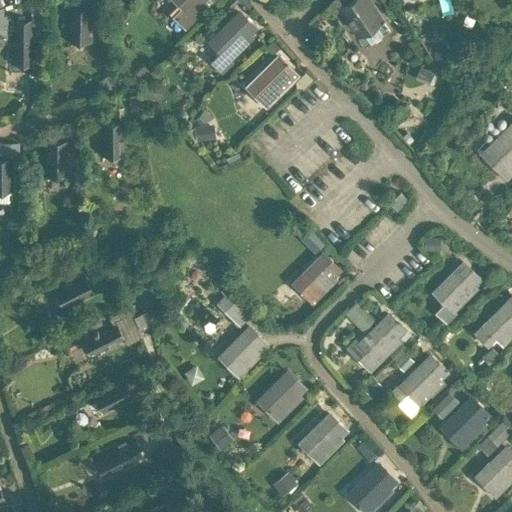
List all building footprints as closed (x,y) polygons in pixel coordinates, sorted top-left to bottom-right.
[(177,0),(182,5),(173,13),(186,26),(213,0),(177,0)] [(369,0),(349,0),(338,8),(359,38),(384,21),(369,0)] [(92,7),(69,7),(68,42),(91,42),(92,7)] [(239,10),(215,34),(226,44),(211,59),(223,71),(233,61),(229,57),(249,38),(244,34),(253,25),(239,10)] [(35,18),(12,18),(11,64),(34,64),(35,18)] [(278,55),(254,78),(265,89),(260,94),(268,102),(288,83),(284,78),(292,69),(278,55)] [(124,121),(101,122),(101,156),(124,156),(124,121)] [(511,169),(511,122),(489,146),(501,157),(493,164),(505,176),(511,169)] [(68,140),(46,140),(45,174),(68,175),(68,140)] [(13,158),(0,157),(0,192),(13,192),(13,158)] [(337,266),(323,251),(300,275),(310,285),(305,291),(313,299),(333,279),(329,275),(337,266)] [(463,261),(440,284),(451,295),(435,310),(446,321),(456,311),(453,308),(473,289),(469,284),(478,275),(463,261)] [(85,273),(54,288),(64,308),(95,293),(85,273)] [(225,289),(214,300),(238,322),(248,311),(225,289)] [(511,294),(485,323),(504,342),(511,333),(511,294)] [(355,298),(344,310),(362,326),(373,315),(355,298)] [(389,312),(360,340),(370,351),(363,358),(371,366),(402,336),(398,331),(403,326),(389,312)] [(116,319),(81,336),(91,357),(126,339),(116,319)] [(249,325),(226,348),(236,359),(231,365),(239,373),(259,353),(255,349),(264,340),(249,325)] [(430,354),(401,383),(420,402),(430,391),(432,392),(445,380),(439,374),(444,368),(430,354)] [(288,370),(264,393),(275,403),(269,409),(278,417),(298,397),(293,393),(302,384),(288,370)] [(123,378),(92,393),(102,413),(133,398),(123,378)] [(448,387),(431,405),(441,415),(458,396),(448,387)] [(471,396),(448,419),(458,430),(453,435),(461,444),(481,424),(477,419),(486,410),(471,396)] [(330,412),(306,435),(317,446),(311,451),(319,459),(340,439),(335,435),(344,426),(330,412)] [(502,416),(477,440),(486,450),(511,426),(502,416)] [(221,421),(208,430),(219,444),(232,435),(221,421)] [(134,436),(99,453),(110,474),(144,456),(134,436)] [(511,451),(506,445),(482,468),(481,466),(473,474),(486,486),(488,484),(496,492),(511,476),(511,469),(511,468),(511,467),(511,451)] [(378,462),(355,485),(365,496),(360,501),(368,510),(388,490),(384,485),(393,477),(378,462)] [(270,480),(281,492),(296,479),(286,467),(270,480)] [(159,485),(128,501),(133,511),(156,511),(169,505),(159,485)]
